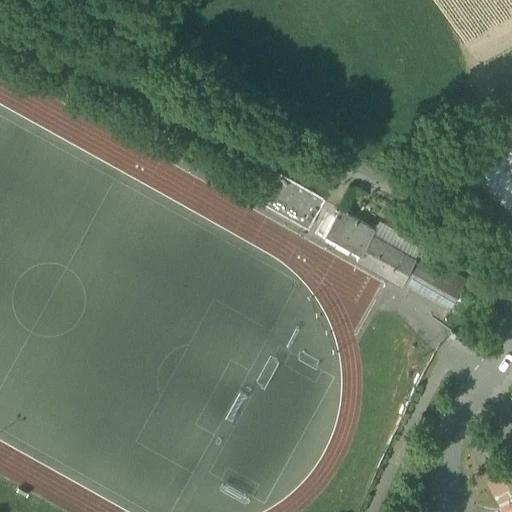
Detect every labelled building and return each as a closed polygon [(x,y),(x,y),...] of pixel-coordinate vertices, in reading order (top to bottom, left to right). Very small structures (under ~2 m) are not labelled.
[(511,122),(452,157),(511,208),(511,122)] [(257,193),(270,170),(263,166),(250,189),(257,193)] [(270,170),(257,193),(312,223),(325,200),(270,170)] [(312,223),(257,193),(253,200),(308,231),(312,223)] [(314,234),(356,257),(359,251),(324,231),(338,208),(331,205),(314,234)] [(359,251),(404,275),(414,258),(413,257),(371,233),(374,228),(338,208),(324,231),(359,251)] [(400,283),(401,282),(404,275),(359,251),(356,257),(400,283)] [(404,275),(434,293),(448,270),(417,252),(413,257),(414,258),(404,275)] [(434,293),(451,302),(464,279),(448,270),(434,293)] [(401,282),(431,299),(434,293),(404,275),(401,282)] [(451,302),(434,293),(431,299),(448,309),(451,302)]
